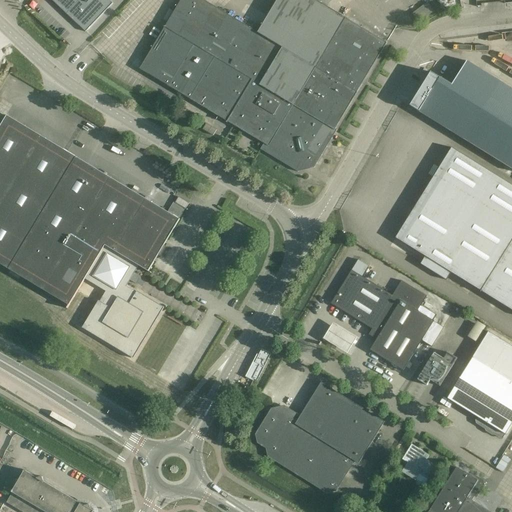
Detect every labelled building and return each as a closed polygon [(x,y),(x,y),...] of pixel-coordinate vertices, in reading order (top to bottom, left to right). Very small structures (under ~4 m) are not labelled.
[(52,0),(86,32),(107,10),(96,0),(52,0)] [(261,149),(298,172),(315,168),(337,130),(334,129),(386,43),(313,0),(278,0),(259,34),(202,0),(182,0),(141,69),(228,120),(226,122),(228,123),(228,122),(264,144),(261,149)] [(431,72),(410,106),(465,139),(500,82),(467,61),(452,85),(431,72)] [(10,116),(0,132),(0,264),(10,270),(20,276),(68,305),(67,308),(67,309),(85,279),(106,291),(100,301),(84,327),(133,356),(162,308),(136,293),(126,286),(130,280),(136,284),(140,278),(133,274),(138,265),(151,273),(148,271),(189,203),(179,197),(169,213),(10,116)] [(203,130),(213,136),(217,130),(206,124),(203,130)] [(511,184),(452,148),(396,238),(430,259),(425,267),(443,278),(448,270),(511,310),(511,184)] [(370,350),(404,371),(409,362),(419,345),(434,321),(418,311),(427,296),(402,281),(393,295),(352,270),(331,304),(372,329),(369,335),(377,340),(370,350)] [(468,336),(477,342),(487,326),(478,321),(468,336)] [(473,359),(448,399),(478,417),(476,421),(477,423),(487,430),(488,431),(492,434),(493,433),(501,438),(503,437),(505,434),(506,434),(511,423),(511,346),(489,332),(473,359)] [(257,354),(246,377),(253,381),(254,381),(254,380),(257,381),(271,354),(270,353),(262,349),(259,355),(257,354)] [(434,352),(417,380),(426,386),(429,381),(440,387),(457,360),(447,354),(444,358),(434,352)] [(269,456),(327,493),(336,491),(354,461),(359,464),(385,422),(321,383),(301,416),(284,406),(272,409),(256,435),(258,443),(267,448),(269,456)] [(420,474),(430,481),(438,467),(427,460),(430,455),(412,444),(403,459),(408,463),(402,472),(416,481),(420,474)] [(491,511),(468,498),(478,481),(457,468),(429,511),(491,511)] [(93,511),(91,510),(90,504),(85,506),(80,503),(44,482),(42,477),(38,478),(26,471),(24,470),(23,472),(24,472),(13,491),(13,490),(11,492),(12,493),(6,503),(21,511),(93,511)]
